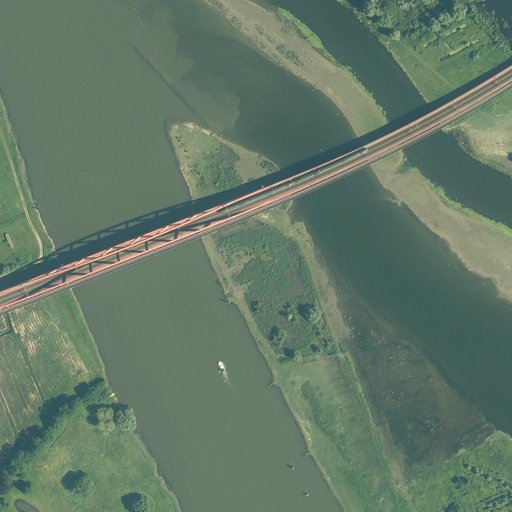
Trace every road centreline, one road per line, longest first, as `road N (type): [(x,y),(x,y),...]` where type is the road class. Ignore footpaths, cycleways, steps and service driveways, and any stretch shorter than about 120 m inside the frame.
road 1 (track): [(403,168),(378,175),(343,109),(222,0)]
road 2 (track): [(354,0),(486,114),(511,121)]
